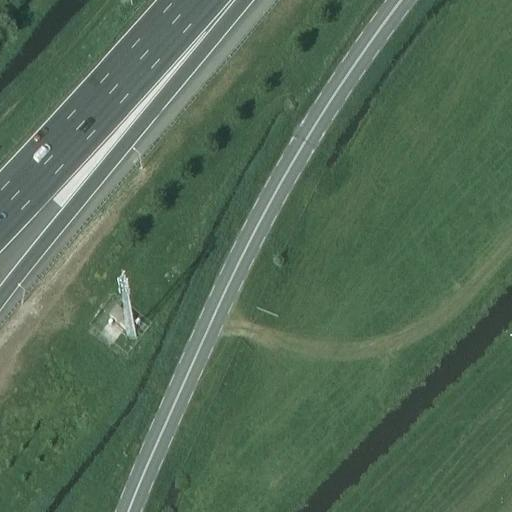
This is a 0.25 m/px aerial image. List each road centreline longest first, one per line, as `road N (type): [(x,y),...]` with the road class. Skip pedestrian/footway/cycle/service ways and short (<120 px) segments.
road 1 (secondary): [(127,511),(261,217),(401,0)]
road 2 (motorway): [(0,296),(68,212),(208,0)]
road 3 (motorway): [(0,210),(192,0)]
